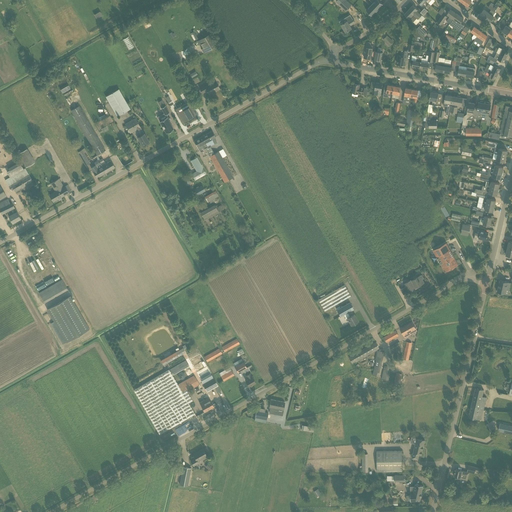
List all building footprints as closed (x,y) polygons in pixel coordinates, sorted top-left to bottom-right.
[(345,0),(337,0),(336,1),(346,10),(351,5),(345,0)] [(383,4),(378,0),(375,0),(366,10),(372,16),(383,4)] [(419,11),(418,10),(413,5),(409,9),(417,17),(418,18),(421,15),(418,12),(419,11)] [(504,7),(502,11),(509,15),(511,11),(504,7)] [(494,12),(496,10),(493,8),(491,10),(489,13),(485,18),(490,22),(494,17),(493,16),(495,12),(494,12)] [(404,14),(409,19),(413,22),(417,17),(409,9),(404,14)] [(450,24),(453,19),(457,14),(450,9),(447,14),(450,16),(446,21),(450,24)] [(484,9),(480,15),(485,18),(489,13),(484,9)] [(441,25),(447,17),(443,14),(437,22),(441,25)] [(460,24),(464,19),(457,14),(453,19),(460,24)] [(355,23),(352,18),(341,25),(346,32),(352,28),(350,26),(355,23)] [(502,31),(507,34),(511,27),(511,21),(510,23),(508,27),(506,25),(502,31)] [(417,29),(424,35),(427,32),(419,26),(417,29)] [(477,36),(481,31),(474,26),(471,31),(477,36)] [(484,41),(487,36),(481,31),(477,36),(484,41)] [(219,44),(213,32),(197,41),(199,45),(201,44),(203,48),(201,49),(204,53),(219,44)] [(129,36),(123,39),(128,50),(133,47),(129,36)] [(390,45),(393,42),(387,36),(383,40),(390,45)] [(364,57),(371,59),(373,46),(371,45),(371,43),(366,42),(365,44),(364,44),(362,52),(365,53),(364,57)] [(375,51),(374,59),(381,61),(382,52),(381,52),(382,48),(378,48),(377,51),(375,51)] [(405,61),(406,61),(408,50),(402,49),(401,56),(398,55),(397,64),(404,65),(405,61)] [(500,54),(506,57),(509,52),(503,49),(500,54)] [(435,52),(430,51),(429,51),(428,59),(422,58),(420,68),(428,69),(429,66),(432,66),(433,60),(435,52)] [(494,58),(504,63),(506,57),(500,54),(496,53),(494,58)] [(413,60),(412,66),(420,68),(422,58),(417,57),(416,61),(413,60)] [(436,64),(435,70),(443,72),(445,62),(440,62),(439,65),(436,64)] [(451,73),(451,70),(452,67),(450,67),(451,64),(445,62),(443,72),(451,73)] [(486,68),(498,74),(501,69),(494,66),(492,71),(488,69),(490,66),(487,64),(486,68)] [(494,79),(495,79),(498,74),(486,68),(484,71),(484,72),(486,73),(486,72),(490,74),(489,76),(490,77),(489,79),(493,81),(494,79)] [(199,87),(200,89),(202,93),(207,90),(209,94),(219,88),(215,81),(208,84),(207,83),(199,87)] [(380,103),(381,103),(382,98),(382,95),(381,95),(383,84),(376,82),(374,90),(375,90),(374,94),(378,94),(377,97),(380,97),(379,101),(380,103)] [(363,94),(364,88),(359,87),(360,85),(354,84),(352,92),(358,93),(363,94)] [(393,93),(394,86),(388,85),(387,89),(384,88),(383,96),(388,97),(389,93),(393,93)] [(401,87),(394,86),(393,93),(392,97),(398,99),(401,87)] [(410,101),(412,89),(405,88),(403,100),(410,101)] [(116,117),(130,109),(118,89),(105,97),(116,117)] [(416,102),(418,90),(412,89),(410,101),(411,97),(414,97),(414,101),(416,102)] [(189,92),(184,95),(188,104),(194,100),(189,92)] [(438,94),(438,93),(431,92),(430,100),(433,100),(432,105),(441,106),(443,94),(443,95),(438,94)] [(447,95),(445,95),(443,106),(447,106),(446,114),(449,115),(450,112),(453,96),(447,95)] [(461,105),(463,98),(461,97),(460,96),(457,96),(456,97),(453,96),(450,112),(457,113),(458,105),(461,105)] [(483,115),(485,103),(483,103),(483,101),(481,101),(480,102),(478,102),(478,105),(479,107),(477,108),(474,107),(473,115),(475,118),(480,114),(482,115),(483,115)] [(474,107),(475,103),(469,102),(468,105),(469,107),(468,108),(467,114),(467,117),(468,118),(472,115),(473,115),(474,107)] [(489,116),(490,110),(489,108),(490,107),(491,104),(489,104),(489,102),(487,102),(486,103),(485,103),(483,115),(482,115),(482,117),(485,117),(487,121),(486,125),(490,125),(491,119),(488,118),(488,116),(489,116)] [(379,108),(373,103),(370,106),(376,111),(379,108)] [(97,155),(105,150),(80,105),(71,110),(97,155)] [(161,108),(165,114),(165,115),(169,112),(165,106),(165,105),(161,108)] [(176,114),(182,124),(196,116),(195,114),(196,114),(192,106),(189,108),(188,107),(176,114)] [(412,126),(415,108),(409,107),(406,125),(412,126)] [(511,111),(505,110),(503,120),(507,121),(506,122),(511,123),(511,111)] [(166,132),(166,133),(173,129),(173,128),(166,117),(167,117),(166,117),(159,121),(166,132)] [(139,140),(142,146),(149,142),(135,118),(125,124),(130,133),(135,130),(139,136),(137,137),(137,138),(138,140),(139,140)] [(405,127),(406,120),(398,118),(397,125),(405,127)] [(511,123),(506,122),(507,121),(503,120),(502,124),(501,128),(504,128),(503,134),(511,136),(511,135),(511,136),(511,135),(511,123)] [(212,131),(202,136),(208,148),(210,147),(214,144),(211,139),(215,137),(212,131)] [(229,180),(214,154),(210,147),(208,148),(202,136),(194,141),(200,151),(204,148),(208,155),(210,156),(224,183),(229,180)] [(462,154),(471,156),(473,149),(463,147),(462,154)] [(29,166),(36,162),(28,148),(21,153),(29,166)] [(494,153),(506,156),(507,150),(499,148),(499,149),(495,148),(494,153)] [(219,151),(214,154),(229,180),(234,177),(219,151)] [(80,155),(86,165),(90,163),(84,153),(80,155)] [(496,160),(505,162),(506,156),(494,153),(493,159),(496,160)] [(197,157),(191,161),(197,171),(192,174),(195,180),(206,174),(197,157)] [(102,166),(106,173),(115,167),(111,160),(111,161),(109,158),(104,161),(103,158),(99,160),(100,162),(100,163),(102,166)] [(491,161),(484,160),(484,162),(484,163),(486,163),(485,169),(489,170),(502,173),(503,167),(495,165),(490,164),(491,161)] [(16,192),(33,182),(25,168),(24,169),(22,165),(21,166),(19,162),(8,168),(9,170),(12,175),(10,177),(5,180),(11,191),(14,189),(16,192)] [(93,171),(97,178),(106,173),(102,166),(100,163),(96,165),(98,169),(93,171)] [(502,173),(489,170),(487,175),(481,173),(481,176),(487,178),(489,178),(490,176),(492,176),(492,177),(501,179),(502,173)] [(487,181),(486,186),(498,189),(500,183),(491,181),(491,182),(489,181),(489,178),(487,178),(481,176),(480,179),(487,181)] [(53,201),(71,191),(67,185),(63,187),(59,179),(51,184),(55,191),(49,195),(53,201)] [(194,189),(198,195),(205,191),(202,185),(194,189)] [(486,186),(483,186),(482,189),(481,190),(475,189),(474,192),(483,195),(486,195),(487,192),(488,193),(497,195),(498,189),(486,186)] [(208,202),(215,198),(219,196),(215,190),(205,196),(208,202)] [(482,203),(494,206),(496,200),(487,198),(484,198),(483,197),(479,197),(478,202),(482,203)] [(9,216),(13,223),(20,218),(16,211),(11,201),(10,202),(8,199),(0,202),(0,211),(1,215),(7,212),(9,216)] [(485,210),(493,212),(494,206),(482,203),(478,202),(477,207),(480,208),(481,208),(485,209),(485,210)] [(450,215),(444,204),(440,206),(441,208),(446,217),(450,215)] [(219,212),(216,207),(215,205),(200,212),(205,220),(219,212)] [(490,226),(492,218),(485,216),(481,216),(481,219),(484,220),(483,224),(490,226)] [(469,233),(469,230),(470,226),(463,224),(462,225),(460,224),(459,227),(462,228),(461,231),(469,233)] [(478,240),(478,238),(486,240),(488,233),(484,232),(485,231),(476,229),(474,236),(474,239),(478,240)] [(433,250),(444,270),(453,264),(454,267),(458,265),(446,243),(433,250)] [(418,286),(424,283),(422,279),(423,278),(422,275),(420,276),(420,275),(411,280),(404,283),(404,284),(406,286),(401,289),(404,294),(409,292),(416,288),(415,288),(416,287),(418,286)] [(39,293),(45,302),(68,289),(62,279),(39,293)] [(506,289),(509,289),(511,283),(500,281),(499,284),(497,292),(505,294),(506,289)] [(324,310),(340,302),(337,295),(340,293),(341,295),(345,293),(343,289),(342,289),(341,287),(318,298),(324,310)] [(71,295),(47,309),(54,321),(50,323),(62,344),(90,329),(71,295)] [(358,321),(355,317),(354,314),(353,314),(351,311),(354,309),(350,302),(336,310),(340,317),(348,313),(348,314),(349,317),(347,318),(351,325),(358,321)] [(417,331),(415,328),(412,322),(400,328),(405,337),(417,331)] [(398,336),(398,335),(396,331),(383,338),(386,343),(398,336)] [(237,338),(222,347),(225,352),(240,343),(237,338)] [(379,349),(378,346),(376,342),(349,357),(352,364),(370,354),(379,349)] [(390,347),(394,353),(402,348),(399,342),(390,347)] [(408,360),(412,343),(406,342),(403,359),(408,360)] [(219,348),(204,357),(207,362),(222,353),(219,348)] [(163,365),(182,354),(180,350),(160,361),(163,365)] [(375,360),(376,360),(382,361),(385,352),(384,352),(379,351),(378,350),(378,351),(377,351),(375,360)] [(194,365),(202,360),(200,356),(192,361),(194,365)] [(186,360),(170,370),(173,376),(189,366),(186,360)] [(197,371),(207,365),(204,360),(194,366),(197,371)] [(238,373),(247,367),(243,362),(235,367),(238,373)] [(182,390),(180,386),(180,385),(179,386),(173,376),(170,370),(169,369),(133,390),(159,434),(195,414),(188,402),(192,400),(187,392),(186,388),(182,390)] [(224,381),(234,375),(231,369),(221,375),(224,381)] [(245,380),(249,386),(255,383),(250,373),(246,376),(248,379),(245,380)] [(400,386),(402,374),(396,373),(394,385),(400,386)] [(195,377),(180,386),(182,390),(186,388),(187,392),(199,385),(195,377)] [(215,387),(218,386),(218,385),(214,378),(213,378),(203,384),(202,384),(207,392),(215,387)] [(484,390),(475,388),(471,405),(480,407),(479,410),(484,411),(487,397),(482,396),(484,390)] [(209,397),(204,400),(199,403),(204,412),(214,407),(209,397)] [(271,400),(269,407),(283,410),(285,402),(271,400)] [(480,407),(471,405),(468,417),(481,420),(484,411),(479,410),(480,407)] [(256,411),(255,418),(267,420),(268,413),(256,411)] [(511,425),(500,423),(498,431),(511,434),(511,425)] [(425,440),(420,439),(416,438),(411,437),(410,443),(415,444),(411,458),(415,459),(415,458),(419,456),(419,454),(421,455),(423,449),(422,449),(422,450),(423,445),(423,446),(425,440)] [(198,462),(207,456),(203,449),(193,454),(195,458),(190,461),(194,466),(199,463),(198,462)] [(402,450),(377,451),(377,471),(402,471),(402,450)] [(187,486),(191,468),(183,466),(179,484),(187,486)] [(455,469),(454,476),(461,478),(460,479),(465,480),(467,472),(455,469)] [(413,493),(410,493),(410,501),(419,501),(423,486),(416,484),(413,493)]
